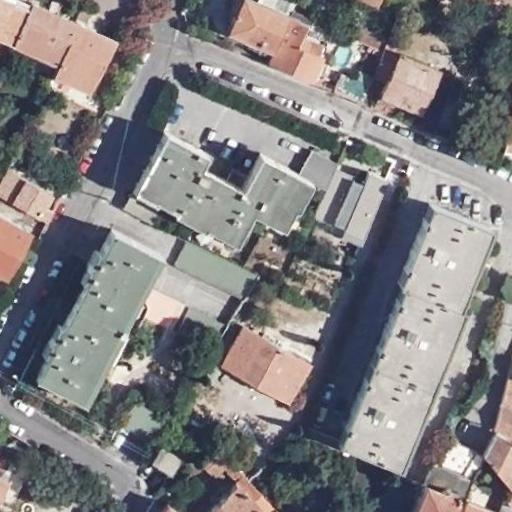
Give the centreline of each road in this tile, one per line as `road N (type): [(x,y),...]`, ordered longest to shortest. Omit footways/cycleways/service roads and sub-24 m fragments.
road 1 (residential): [(511,185),(158,29)]
road 2 (residential): [(158,29),(0,354)]
road 3 (residential): [(0,403),(137,484),(137,511)]
road 4 (residential): [(462,416),(511,261)]
